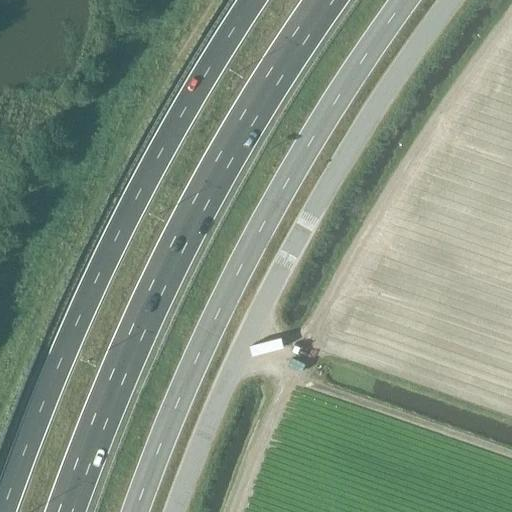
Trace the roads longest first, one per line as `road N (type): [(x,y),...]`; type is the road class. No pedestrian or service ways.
road 1 (unclassified): [(452,0),(376,106),(285,262),(175,511)]
road 2 (trunk): [(66,511),(168,264),(242,126),(325,0)]
road 3 (trunk): [(252,0),(109,251),(45,395),(5,511)]
